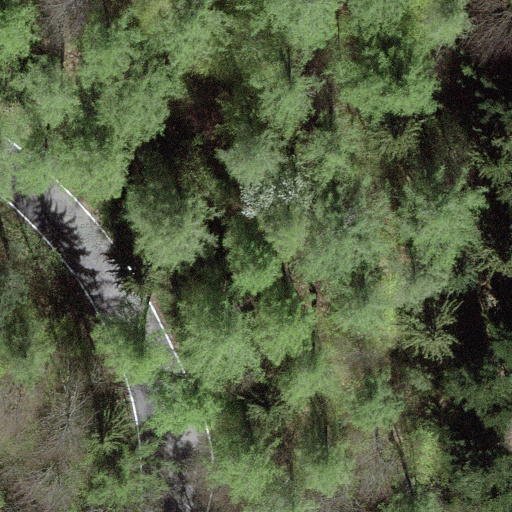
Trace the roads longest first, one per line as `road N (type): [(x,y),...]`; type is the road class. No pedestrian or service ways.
road 1 (tertiary): [(174,511),(170,417),(129,312),(86,247),(0,165)]
road 2 (track): [(177,498),(511,481)]
